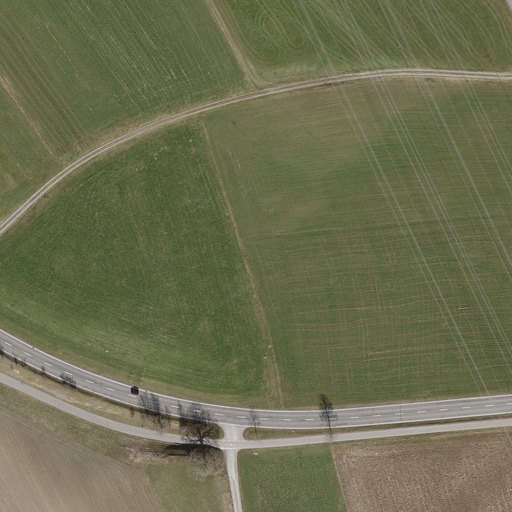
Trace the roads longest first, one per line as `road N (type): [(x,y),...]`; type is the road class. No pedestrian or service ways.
road 1 (track): [(0,229),(102,149),(219,104),(346,79),(511,76)]
road 2 (secondary): [(0,339),(81,379),(233,416),(317,420),(511,403)]
